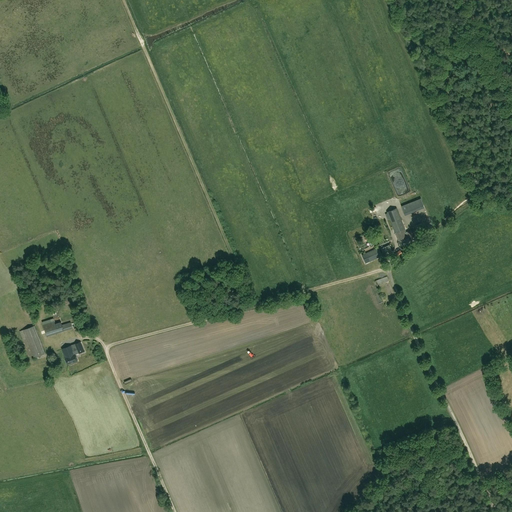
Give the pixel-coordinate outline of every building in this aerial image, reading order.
[(405,215),(411,213),(407,203),(401,206),(405,215)] [(400,246),(410,242),(415,240),(412,230),(406,232),(397,208),(387,212),(398,242),(400,246)] [(389,245),(381,249),(384,255),(392,251),(389,245)] [(366,263),(382,255),(378,247),(362,255),(366,263)] [(389,281),(387,276),(375,281),(377,285),(389,281)] [(63,329),(63,330),(76,328),(75,320),(56,324),(56,321),(44,323),(46,333),(63,329)] [(35,325),(20,331),(30,357),(33,356),(34,358),(45,353),(35,325)] [(71,345),(62,348),(67,364),(77,360),(75,354),(84,351),(81,341),(74,344),(71,345)]
